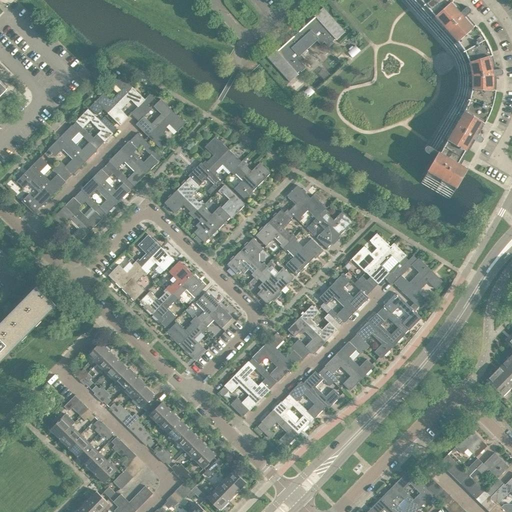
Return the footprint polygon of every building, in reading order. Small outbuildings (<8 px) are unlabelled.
[(456,55),(458,58),(462,71),(463,80),(461,92),(459,100),(451,115),(437,139),(432,147),(429,146),(429,145),(428,145),(427,145),(427,146),(426,146),(425,146),(425,147),(425,148),(425,149),(425,150),(425,151),(426,151),(429,153),(435,157),(422,179),(451,196),(467,168),(460,164),(475,139),(478,141),(479,141),(479,142),(480,142),(481,141),(482,141),(482,140),(483,139),(483,138),(483,137),(482,137),(482,136),(481,136),(478,134),(482,127),(486,120),(487,117),(489,114),(490,111),(491,108),(492,105),(493,102),(494,99),(494,96),(495,92),(495,89),(496,85),(496,82),(496,78),(496,75),(500,74),(501,74),(502,73),(502,72),(502,71),(502,70),(502,69),(501,69),(500,68),(499,68),(495,69),(494,65),(494,62),(493,59),(492,55),(491,52),(490,49),(489,46),(487,43),(486,40),(484,37),(482,34),(481,32),(479,29),(476,26),(476,27),(466,14),(469,12),(469,11),(470,11),(470,10),(470,9),(470,8),(469,7),(468,7),(467,6),(466,6),(465,7),(462,10),(452,0),(408,0),(443,39),(454,51),(456,55)] [(344,31),(323,8),(323,7),(314,15),(315,16),(315,17),(309,21),(308,20),(302,26),(303,27),(297,33),(289,40),(288,38),(281,44),(283,45),(277,51),(276,49),(267,57),(267,58),(268,57),(289,81),(289,82),(298,74),(297,73),(299,70),(301,71),(306,67),(301,62),(305,59),(300,53),(315,39),(320,45),(324,42),(328,47),(333,42),(332,41),(335,38),(336,40),(345,32),(344,31)] [(103,108),(107,113),(132,87),(120,75),(113,82),(121,90),(111,100),(103,93),(89,107),(97,115),(103,108)] [(145,99),(132,87),(107,113),(120,125),(127,117),(120,109),(130,99),(137,106),(130,113),(134,117),(146,105),(153,98),(150,94),(145,99)] [(141,129),(137,133),(144,139),(148,136),(173,111),(160,98),(153,106),(161,113),(151,123),(144,116),(151,109),(146,105),(134,117),(138,121),(135,124),(141,129)] [(72,125),(79,132),(78,132),(84,137),(88,133),(82,128),(90,120),(100,130),(93,138),(100,145),(104,141),(105,142),(113,134),(112,133),(116,129),(104,117),(100,121),(87,108),(75,121),(76,121),(72,125)] [(185,123),(173,111),(148,136),(160,148),(168,140),(165,137),(166,135),(163,132),(166,129),(166,126),(169,124),(176,131),(185,123)] [(97,150),(96,149),(100,145),(93,138),(88,133),(84,137),(89,142),(81,149),(71,139),(78,132),(79,132),(72,125),(71,125),(59,137),(85,162),(97,150)] [(145,149),(150,145),(144,139),(137,133),(133,137),(140,144),(145,149)] [(221,139),(220,140),(215,136),(204,147),(213,155),(206,162),(205,160),(202,163),(208,169),(228,149),(220,141),(221,140),(221,139)] [(47,156),(50,154),(51,155),(52,154),(55,156),(62,149),(72,159),(65,166),(60,161),(56,165),(68,177),(72,174),(73,174),(85,162),(59,137),(47,149),(48,150),(44,153),(47,156)] [(144,162),(133,152),(140,144),(133,137),(129,141),(129,140),(121,148),(146,174),(158,161),(157,161),(161,157),(150,145),(145,149),(151,155),(144,162)] [(134,171),(127,179),(133,185),(134,186),(146,174),(121,148),(109,161),(105,165),(112,172),(112,173),(117,178),(122,173),(117,168),(124,161),(134,171)] [(230,172),(231,172),(237,166),(241,161),(236,157),(237,156),(236,155),(235,156),(228,149),(208,169),(214,175),(217,172),(215,171),(222,164),(230,172)] [(65,181),(68,177),(56,165),(52,169),(52,170),(53,169),(57,174),(50,181),(39,171),(47,164),(40,157),(28,169),(53,194),(65,182),(65,181)] [(241,161),(237,166),(257,186),(265,178),(266,179),(266,178),(265,177),(270,173),(259,162),(251,171),(244,164),(246,163),(243,159),(241,161)] [(201,162),(193,170),(192,169),(191,169),(192,171),(188,175),(189,177),(189,176),(200,187),(199,185),(207,177),(213,184),(207,190),(210,194),(221,182),(214,175),(208,169),(202,163),(201,162)] [(129,189),(133,185),(127,179),(122,173),(117,178),(123,183),(115,190),(105,180),(112,173),(112,172),(105,165),(101,169),(101,168),(93,177),(118,202),(130,190),(129,189)] [(251,195),(250,193),(257,186),(237,166),(231,172),(234,175),(235,173),(242,180),(233,188),(244,199),(249,194),(250,195),(251,195)] [(24,197),(37,209),(41,206),(53,194),(28,169),(16,181),(23,188),(30,180),(41,190),(33,198),(29,193),(24,197)] [(184,182),(177,189),(197,209),(203,203),(200,200),(199,202),(192,195),(200,187),(189,176),(189,177),(184,181),(183,180),(183,181),(184,182)] [(99,207),(105,214),(106,214),(118,202),(93,177),(81,189),(81,190),(77,193),(85,201),(84,201),(90,206),(94,202),(89,197),(96,189),(106,200),(99,207)] [(240,211),(241,210),(240,209),(244,205),(224,184),(217,191),(221,194),(222,192),(229,199),(221,207),(220,207),(230,216),(231,218),(239,210),(240,211)] [(290,219),(291,218),(293,216),(293,215),(310,198),(302,190),(303,189),(303,188),(302,190),(297,185),(286,196),(295,204),(288,211),(287,209),(284,212),(290,219)] [(167,197),(168,198),(164,203),(175,213),(183,205),(190,211),(188,213),(191,215),(197,209),(177,189),(169,197),(168,196),(167,197)] [(102,217),(105,214),(99,207),(94,202),(90,206),(95,211),(88,218),(77,208),(84,201),(85,201),(77,193),(74,197),(73,197),(65,205),(90,230),(102,218),(102,217)] [(316,218),(319,215),(325,209),(326,208),(318,200),(319,199),(319,198),(318,199),(313,195),(310,198),(293,215),(293,216),(299,221),(302,218),(301,217),(307,210),(315,218),(316,218)] [(203,203),(197,209),(218,229),(225,222),(226,223),(226,222),(225,221),(230,216),(220,207),(221,207),(219,205),(211,214),(204,207),(206,206),(203,203)] [(53,217),(53,218),(50,222),(62,234),(66,230),(61,225),(68,218),(78,228),(71,235),(78,242),(90,230),(65,205),(53,217)] [(197,209),(191,215),(194,218),(196,217),(200,221),(196,225),(198,227),(194,232),(197,235),(194,238),(201,244),(204,241),(205,242),(209,238),(210,239),(211,238),(210,237),(218,229),(197,209)] [(268,222),(289,242),(295,236),(292,233),(290,234),(283,228),(292,219),(291,218),(290,219),(284,212),(281,209),(276,214),(275,213),(274,213),(276,214),(268,222)] [(328,212),(325,209),(319,215),(339,235),(347,227),(348,228),(349,227),(348,226),(352,222),(342,211),(333,220),(326,213),(328,212)] [(338,236),(339,235),(319,215),(316,218),(315,218),(313,221),(316,224),(318,222),(324,229),(316,237),(327,248),(331,243),(332,244),(333,244),(332,243),(334,240),(336,242),(340,237),(338,236)] [(315,224),(313,221),(306,227),(314,235),(316,233),(316,230),(314,228),(313,226),(315,224)] [(280,244),(283,247),(289,242),(268,222),(261,229),(260,228),(260,229),(261,230),(256,234),(267,245),(275,236),(282,243),(280,244)] [(134,261),(141,267),(161,247),(153,239),(154,238),(153,237),(152,239),(147,234),(137,245),(145,253),(139,260),(137,258),(134,261)] [(369,268),(394,243),(394,242),(390,246),(378,234),(371,241),(379,249),(373,255),(365,247),(353,260),(366,272),(366,271),(369,268)] [(295,236),(289,242),(309,262),(316,254),(317,255),(318,254),(317,253),(322,249),(311,238),(303,247),(296,240),(297,239),(295,236)] [(239,251),(260,271),(266,265),(263,262),(261,264),(259,261),(259,253),(263,249),(252,238),(248,243),(247,242),(246,242),(247,243),(239,251)] [(302,269),(309,262),(289,242),(283,247),(286,250),(288,249),(294,255),(286,264),(297,274),(301,270),(302,271),(303,270),(302,269)] [(369,268),(366,271),(370,276),(378,283),(383,277),(388,282),(400,269),(409,260),(405,256),(406,255),(394,243),(369,268)] [(161,247),(141,267),(147,273),(150,271),(148,269),(155,262),(163,271),(174,260),(169,255),(170,254),(168,255),(161,247)] [(251,274),(254,277),(260,271),(239,251),(232,259),(231,258),(230,259),(231,260),(227,264),(237,275),(241,271),(244,273),(248,269),(252,273),(251,274)] [(409,260),(400,269),(388,282),(391,285),(393,283),(397,287),(406,295),(431,269),(419,257),(417,259),(413,255),(409,260)] [(113,280),(121,288),(141,267),(134,261),(134,262),(131,259),(129,261),(133,266),(127,272),(118,264),(108,275),(112,279),(111,281),(112,282),(113,280)] [(19,268),(11,260),(5,266),(14,273),(19,268)] [(185,265),(185,264),(184,265),(179,260),(168,271),(177,280),(170,286),(169,285),(166,288),(172,294),(192,274),(184,266),(185,265)] [(290,284),(289,283),(293,278),(282,267),(274,276),(267,269),(269,268),(266,265),(260,271),(280,291),(288,283),(289,284),(290,284)] [(128,297),(129,296),(134,301),(145,290),(136,282),(143,275),(144,276),(147,273),(141,267),(121,288),(129,295),(127,296),(128,297)] [(443,281),(431,269),(406,295),(413,303),(410,306),(414,311),(426,298),(419,291),(429,281),(436,289),(443,281)] [(279,292),(280,291),(260,271),(254,277),(257,280),(258,279),(262,282),(258,287),(261,290),(257,294),(267,304),(272,300),(273,301),(274,300),(273,299),(275,297),(276,298),(281,293),(279,292)] [(370,291),(358,279),(353,283),(360,290),(353,297),(343,287),(350,279),(343,272),(331,285),(356,310),(368,298),(366,295),(370,291)] [(192,274),(172,294),(178,300),(181,297),(180,295),(186,289),(195,297),(205,287),(201,282),(202,281),(201,280),(200,281),(192,274)] [(370,291),(374,287),(366,280),(362,275),(358,279),(370,291)] [(374,287),(378,283),(370,276),(366,280),(374,287)] [(332,309),(328,313),(340,325),(344,321),(344,322),(356,310),(331,285),(319,297),(326,304),(333,297),(344,307),(336,314),(332,309)] [(0,358),(35,323),(54,303),(38,287),(0,325),(0,358)] [(144,307),(152,314),(172,294),(166,288),(163,291),(164,292),(158,299),(149,290),(139,301),(144,306),(143,307),(143,308),(144,307)] [(196,315),(193,318),(199,325),(219,304),(211,297),(212,295),(211,296),(206,291),(195,302),(204,310),(197,317),(196,315)] [(388,317),(387,317),(392,322),(397,317),(392,312),(399,305),(409,315),(402,323),(409,330),(421,317),(414,311),(410,306),(396,293),(383,305),(384,306),(380,310),(388,317)] [(159,323),(160,322),(165,327),(176,316),(167,308),(174,301),(175,303),(178,300),(172,294),(152,314),(160,322),(159,323)] [(219,304),(199,325),(205,331),(208,328),(207,326),(213,320),(222,328),(232,317),(228,313),(229,312),(228,311),(227,312),(219,304)] [(336,329),(340,325),(328,313),(324,317),(329,322),(321,329),(311,319),(319,312),(312,305),(299,317),(325,342),(337,330),(336,329)] [(380,310),(376,313),(368,321),(393,346),(405,334),(405,333),(409,329),(409,330),(402,323),(397,317),(392,322),(398,327),(390,334),(380,324),(387,317),(388,317),(380,310)] [(313,354),(325,342),(299,317),(288,329),(295,336),(302,328),(312,338),(305,346),(298,339),(294,343),(306,355),(310,351),(313,354)] [(179,345),(199,325),(193,318),(190,321),(191,323),(185,329),(177,321),(166,332),(171,337),(170,338),(171,337),(179,345)] [(393,346),(368,321),(356,333),(356,334),(352,338),(365,350),(369,345),(364,341),(371,333),(382,343),(374,351),(381,358),(393,346)] [(205,331),(199,325),(179,345),(187,352),(186,353),(186,354),(187,353),(192,358),(203,347),(194,339),(201,332),(202,334),(205,331)] [(289,370),(301,358),(302,359),(306,355),(294,343),(290,347),(293,350),(286,357),(275,347),(283,339),(276,332),(264,345),(289,370)] [(365,350),(352,338),(349,342),(348,341),(336,353),(362,378),(374,366),(367,359),(359,366),(349,356),(356,349),(361,354),(365,350)] [(87,354),(96,363),(109,350),(108,350),(109,349),(109,348),(108,349),(100,341),(87,354)] [(265,378),(273,385),(276,381),(277,382),(289,370),(264,345),(252,357),(259,364),(266,356),(277,366),(269,374),(265,369),(261,373),(265,378)] [(117,358),(109,350),(96,363),(105,372),(118,359),(117,359),(118,358),(118,357),(117,358)] [(350,390),(362,378),(336,353),(324,365),(325,366),(321,370),(333,382),(337,378),(333,373),(340,365),(350,375),(343,383),(350,390)] [(269,390),(269,389),(273,385),(265,378),(258,385),(248,375),(255,368),(261,373),(265,369),(259,364),(252,357),(249,361),(248,361),(236,373),(261,398),(269,390)] [(511,361),(508,358),(501,365),(511,375),(511,361)] [(126,367),(118,359),(105,372),(114,381),(127,368),(126,367),(127,366),(126,367)] [(511,375),(501,365),(494,372),(510,388),(511,386),(511,375)] [(127,368),(114,381),(123,390),(136,377),(135,376),(136,375),(135,376),(133,374),(134,372),(129,367),(127,368)] [(80,380),(87,372),(83,368),(81,371),(76,375),(75,376),(80,380)] [(329,386),(333,382),(321,370),(317,374),(314,371),(302,383),(326,406),(328,408),(340,396),(333,389),(325,396),(315,386),(322,379),(329,386)] [(84,384),(85,383),(89,379),(92,377),(87,372),(80,380),(84,384)] [(503,396),(510,388),(494,372),(486,380),(503,396)] [(245,413),(249,410),(261,398),(236,373),(224,385),(231,392),(239,385),(249,395),(241,402),(237,397),(232,401),(239,408),(236,410),(242,416),(245,413)] [(123,390),(132,398),(145,386),(144,385),(145,384),(145,383),(144,384),(142,383),(143,381),(138,376),(136,377),(123,390)] [(292,405),(297,410),(301,405),(297,401),(304,393),(314,403),(307,411),(314,418),(326,406),(302,383),(300,381),(288,393),(289,394),(285,398),(292,405)] [(98,398),(105,390),(101,386),(99,388),(94,393),(93,394),(98,398)] [(142,407),(145,411),(153,402),(150,399),(154,395),(153,394),(154,393),(153,392),(152,393),(145,386),(132,398),(142,407)] [(102,402),(103,401),(107,397),(110,394),(105,390),(98,398),(102,402)] [(68,410),(71,407),(79,399),(74,395),(63,406),(68,410)] [(288,409),(292,405),(285,398),(281,402),(280,401),(272,409),(298,434),(310,422),(310,421),(313,417),(314,418),(307,411),(301,405),(297,410),(302,415),(295,423),(285,413),(288,409)] [(79,399),(71,407),(76,411),(83,403),(79,399)] [(157,406),(153,402),(145,411),(158,423),(170,411),(170,410),(171,409),(170,409),(169,409),(161,402),(157,406)] [(83,403),(76,411),(80,416),(88,408),(83,403)] [(116,406),(112,410),(111,411),(115,416),(123,408),(119,403),(116,406)] [(92,412),(88,408),(80,416),(84,420),(87,417),(91,413),(92,412)] [(120,420),(127,412),(123,408),(115,416),(120,420)] [(257,426),(270,438),(274,434),(269,429),(276,422),(286,432),(279,439),(286,446),(298,434),(272,409),(260,422),(261,422),(257,426)] [(178,418),(170,411),(158,423),(167,432),(179,419),(180,418),(179,417),(178,418)] [(124,424),(132,416),(127,412),(120,420),(124,424)] [(59,438),(71,425),(74,422),(65,413),(50,429),(59,438)] [(136,420),(139,417),(135,413),(132,416),(124,424),(128,428),(136,420)] [(187,427),(179,419),(167,432),(176,441),(188,428),(189,427),(188,426),(187,427)] [(141,424),(136,420),(128,428),(132,432),(140,424),(140,425),(141,424)] [(94,429),(98,433),(106,426),(102,421),(100,422),(96,427),(94,429)] [(137,436),(144,429),(140,425),(140,424),(132,432),(137,436)] [(71,425),(59,438),(68,447),(80,434),(71,425)] [(102,438),(105,435),(109,431),(110,430),(106,426),(98,433),(102,438)] [(176,441),(185,450),(197,437),(198,436),(197,435),(196,436),(188,428),(176,441)] [(141,441),(149,433),(144,429),(137,436),(141,441)] [(467,448),(476,457),(487,445),(472,431),(462,442),(460,441),(455,447),(462,454),(467,448)] [(145,445),(146,444),(150,439),(153,437),(149,433),(141,441),(145,445)] [(68,447),(76,455),(89,443),(80,434),(68,447)] [(191,456),(194,459),(206,446),(206,445),(207,444),(206,444),(205,445),(197,437),(185,450),(191,456)] [(116,451),(124,443),(119,439),(118,440),(114,444),(112,447),(116,451)] [(76,455),(85,464),(98,451),(89,443),(76,455)] [(128,448),(124,443),(116,451),(120,455),(128,448)] [(162,446),(160,449),(156,453),(155,454),(159,458),(167,450),(162,446)] [(214,453),(206,446),(194,459),(203,468),(215,455),(215,454),(215,453),(215,452),(214,453)] [(120,455),(125,460),(133,452),(128,448),(120,455)] [(167,450),(159,458),(163,463),(164,461),(169,457),(169,456),(171,455),(167,450)] [(85,464),(94,473),(107,460),(98,451),(85,464)] [(133,461),(137,456),(133,452),(125,460),(122,463),(126,467),(129,465),(133,461)] [(494,452),(483,464),(481,462),(469,475),(472,478),(479,471),(483,475),(488,469),(497,478),(508,466),(494,452)] [(439,463),(443,467),(452,459),(447,454),(439,463)] [(137,456),(133,461),(141,468),(145,464),(137,456)] [(212,473),(222,462),(218,458),(207,469),(212,473)] [(469,475),(481,462),(477,458),(464,471),(468,475),(469,475)] [(443,467),(448,471),(456,463),(452,459),(443,467)] [(116,469),(107,460),(94,473),(104,482),(116,469)] [(133,461),(129,465),(137,472),(141,468),(133,461)] [(460,467),(456,463),(448,471),(452,476),(460,467)] [(174,471),(173,472),(177,476),(184,468),(180,464),(178,466),(174,471)] [(137,472),(129,465),(126,467),(125,469),(133,476),(137,472)] [(452,476),(456,479),(464,471),(460,467),(452,476)] [(184,468),(177,476),(181,480),(183,478),(187,474),(189,472),(184,468)] [(125,469),(121,473),(129,480),(133,476),(125,469)] [(238,490),(246,482),(233,470),(224,479),(237,491),(238,492),(239,491),(238,490)] [(421,506),(432,495),(427,490),(419,483),(407,471),(392,486),(404,498),(408,494),(413,499),(421,506)] [(456,479),(460,484),(468,475),(464,471),(456,479)] [(121,473),(117,477),(125,484),(129,480),(121,473)] [(193,479),(187,474),(183,478),(188,483),(193,479)] [(428,474),(419,483),(427,490),(435,482),(428,474)] [(460,484),(464,487),(472,479),(472,478),(469,475),(468,475),(460,484)] [(490,496),(493,499),(497,503),(510,490),(511,492),(511,476),(504,485),(503,484),(503,483),(498,489),(490,496)] [(113,481),(119,487),(121,488),(125,484),(117,477),(113,481)] [(230,501),(230,500),(229,499),(237,491),(224,479),(219,484),(216,481),(213,485),(215,488),(228,500),(229,500),(230,501)] [(468,491),(476,483),(472,479),(464,487),(468,491)] [(490,496),(498,489),(503,483),(498,479),(486,492),(489,495),(490,496)] [(194,493),(191,490),(183,482),(179,487),(186,494),(190,498),(194,493)] [(443,488),(435,482),(427,490),(432,495),(434,497),(443,488)] [(468,491),(472,495),(480,487),(476,483),(468,491)] [(145,485),(140,489),(148,497),(153,493),(145,485)] [(109,498),(115,492),(108,486),(103,491),(109,498)] [(404,498),(392,486),(380,498),(395,511),(414,511),(421,506),(413,499),(408,494),(404,498)] [(182,498),(186,494),(179,487),(174,491),(182,498)] [(472,495),(476,499),(484,491),(480,487),(472,495)] [(221,510),(221,509),(220,508),(228,500),(215,488),(206,497),(219,510),(220,509),(221,510)] [(441,504),(450,496),(443,488),(434,497),(441,504)] [(144,501),(148,497),(140,489),(137,493),(144,501)] [(96,491),(87,500),(99,511),(108,503),(96,491)] [(178,503),(182,498),(174,491),(170,495),(178,503)] [(480,503),(489,495),(486,492),(484,491),(476,499),(480,503)] [(113,501),(117,506),(125,498),(120,493),(113,501)] [(137,493),(133,497),(141,505),(144,501),(137,493)] [(171,505),(174,507),(178,503),(170,495),(166,499),(167,500),(171,505)] [(480,503),(485,508),(493,499),(490,496),(489,495),(480,503)] [(454,499),(450,496),(441,504),(445,508),(454,499)] [(137,509),(141,505),(133,497),(129,501),(137,509)] [(125,498),(117,506),(118,506),(121,509),(125,505),(129,502),(125,498)] [(366,511),(395,511),(380,498),(366,511)] [(450,511),(458,504),(454,499),(445,508),(449,511),(450,511)] [(485,508),(489,511),(497,503),(493,499),(485,508)] [(99,511),(87,500),(78,509),(81,511),(99,511)] [(129,501),(129,502),(125,505),(131,511),(133,511),(137,509),(129,501)] [(206,511),(197,503),(188,511),(206,511)] [(497,511),(501,508),(497,503),(489,511),(497,511)]
